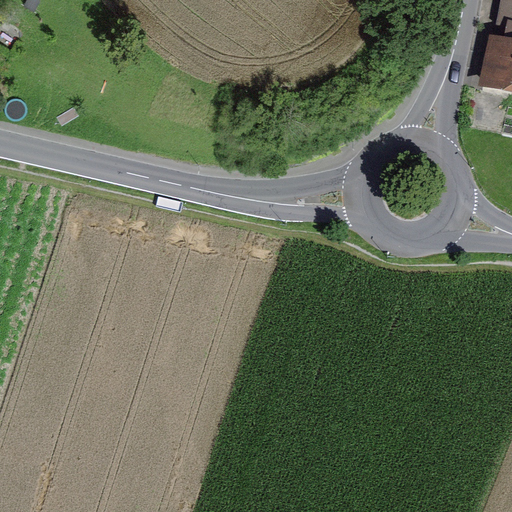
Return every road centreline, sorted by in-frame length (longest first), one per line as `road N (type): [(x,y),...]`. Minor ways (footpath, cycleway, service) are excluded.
road 1 (tertiary): [(361,195),(260,200),(0,143)]
road 2 (tertiary): [(464,0),(424,142)]
road 3 (tertiary): [(361,195),(374,224),(402,240),(434,235),(455,214)]
